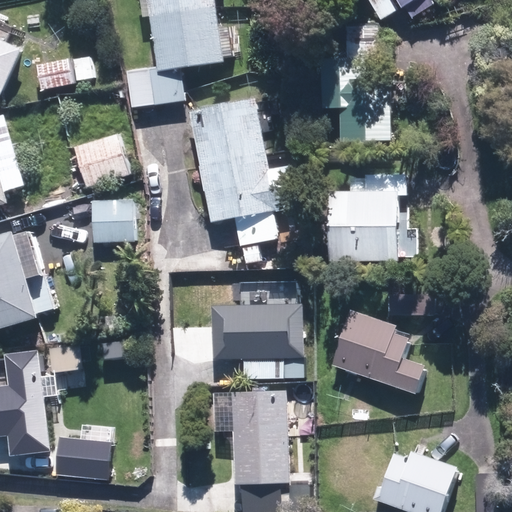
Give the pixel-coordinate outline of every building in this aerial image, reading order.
[(214,0),(148,0),(159,74),(130,78),(134,110),(183,103),(178,69),(223,62),(214,0)] [(428,0),(398,0),(407,14),(428,0)] [(0,49),(0,94),(18,58),(0,49)] [(98,80),(92,55),(36,68),(42,93),(98,80)] [(389,61),(338,63),(341,146),(392,144),(389,61)] [(258,107),(191,119),(211,224),(236,220),(241,248),(276,242),(272,220),(279,218),(258,107)] [(135,175),(121,133),(69,150),(84,192),(135,175)] [(138,199),(91,199),(91,243),(138,243),(138,199)] [(393,201),(331,201),(330,266),(393,267),(393,201)] [(0,332),(35,321),(11,243),(0,246),(0,332)] [(296,307),(214,309),(215,363),(297,362),(296,307)] [(354,322),(335,367),(414,400),(425,375),(399,364),(407,344),(354,322)] [(81,343),(48,346),(50,378),(83,375),(81,343)] [(39,358),(8,360),(10,394),(0,394),(0,436),(13,436),(15,457),(47,454),(39,358)] [(287,399),(240,401),(243,511),(279,510),(278,488),(290,488),(287,399)] [(102,448),(57,445),(55,475),(100,478),(102,448)] [(409,463),(396,458),(378,501),(404,511),(440,511),(455,477),(411,458),(409,463)]
